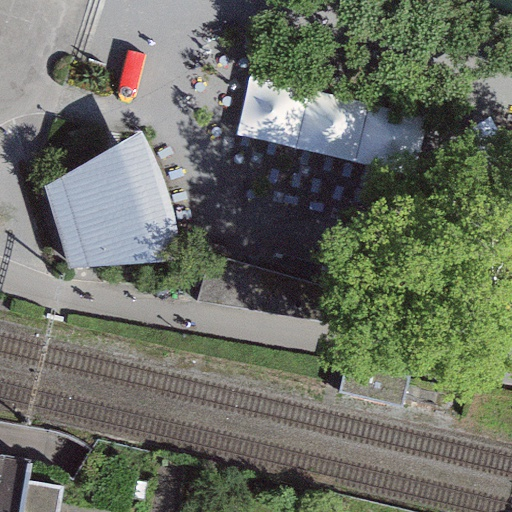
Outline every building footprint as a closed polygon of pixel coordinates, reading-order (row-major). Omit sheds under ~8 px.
[(262,86),(251,138),(378,164),(382,144),(423,153),(430,120),(262,86)] [(143,143),(45,195),(67,262),(73,282),(182,272),(177,238),(170,210),(163,188),(152,161),(143,143)] [(275,246),(270,265),(257,261),(260,252),(213,239),(211,248),(201,281),(197,296),(330,317),(422,344),(432,311),(437,292),(275,246)] [(348,362),(340,392),(403,407),(410,377),(348,362)] [(33,465),(0,459),(0,511),(59,511),(64,487),(30,479),(33,465)]
